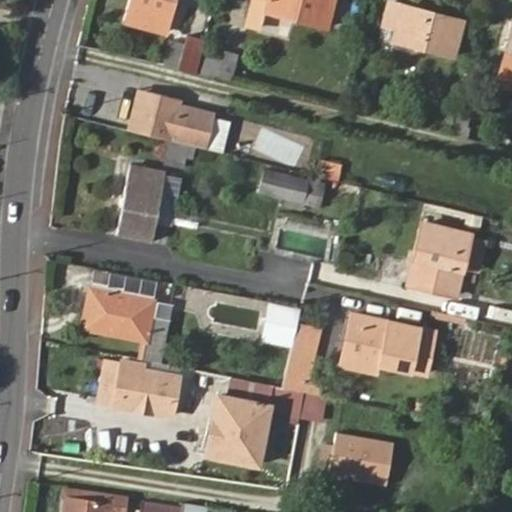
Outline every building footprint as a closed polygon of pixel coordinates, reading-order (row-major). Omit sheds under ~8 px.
[(133,0),(127,23),(165,34),(174,0),(133,0)] [(261,27),(266,11),(328,27),(335,0),(253,0),(247,23),(261,27)] [(398,28),(395,40),(457,56),(466,22),(391,2),(385,24),(398,28)] [(269,14),(265,30),(287,36),(291,21),(269,14)] [(177,70),(193,74),(203,38),(186,34),(177,70)] [(511,42),(499,90),(511,92),(511,42)] [(202,150),(212,113),(178,104),(178,101),(138,90),(127,131),(202,150)] [(317,175),(339,181),(344,164),(322,157),(317,175)] [(130,166),(118,232),(152,239),(165,172),(130,166)] [(263,173),(257,193),(318,210),(323,188),(263,173)] [(165,221),(178,222),(181,175),(168,174),(165,221)] [(410,260),(420,263),(414,290),(451,298),(464,236),(417,227),(410,260)] [(150,280),(86,267),(82,285),(147,298),(150,280)] [(147,298),(82,285),(73,328),(137,341),(138,341),(143,313),(147,298)] [(511,311),(496,309),(494,320),(511,322),(511,311)] [(137,341),(134,359),(152,363),(160,316),(143,313),(138,341),(137,341)] [(436,331),(353,313),(340,364),(378,373),(380,364),(427,374),(436,331)] [(298,375),(310,328),(290,323),(274,386),(304,394),(309,377),(298,375)] [(108,360),(99,401),(172,416),(179,377),(143,369),(144,364),(123,360),(123,363),(108,360)] [(271,405),(214,393),(210,416),(215,417),(207,454),(259,465),(271,405)] [(337,435),(331,477),(387,485),(391,443),(337,435)] [(86,491),(69,488),(67,499),(84,501),(86,491)] [(122,511),(125,497),(86,491),(84,501),(67,499),(64,511),(122,511)]
